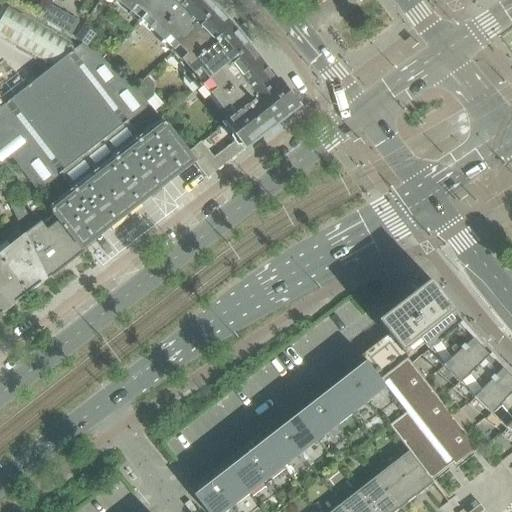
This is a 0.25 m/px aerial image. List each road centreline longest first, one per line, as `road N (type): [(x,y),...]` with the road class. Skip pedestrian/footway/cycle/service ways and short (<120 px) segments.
road 1 (secondary): [(364,112),(0,400)]
road 2 (secondary): [(98,407),(186,337),(428,195)]
road 3 (tertiary): [(274,0),(364,112)]
road 4 (residential): [(98,407),(179,511)]
road 5 (tertiary): [(428,195),(511,297)]
road 6 (secondary): [(0,482),(98,407)]
